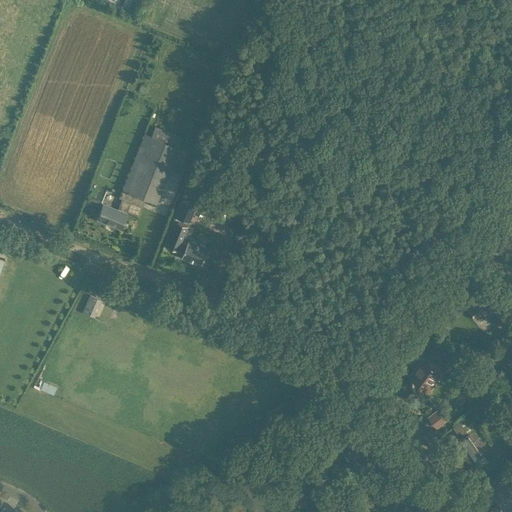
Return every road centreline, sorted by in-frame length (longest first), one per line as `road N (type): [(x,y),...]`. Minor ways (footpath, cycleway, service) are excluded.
road 1 (unclassified): [(342,362),(329,346),(0,216)]
road 2 (residential): [(359,379),(463,243)]
road 3 (residential): [(464,511),(359,379)]
road 4 (residential): [(236,477),(359,379)]
